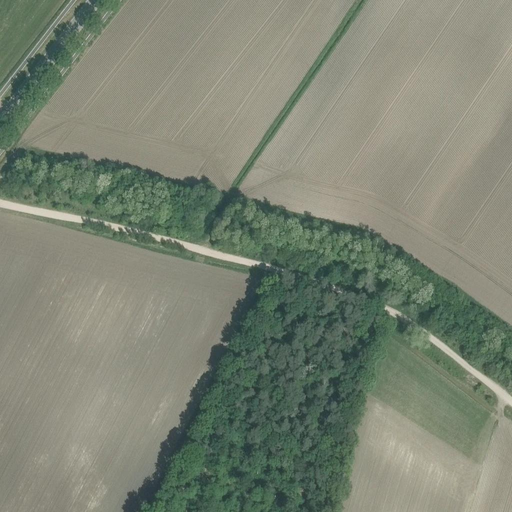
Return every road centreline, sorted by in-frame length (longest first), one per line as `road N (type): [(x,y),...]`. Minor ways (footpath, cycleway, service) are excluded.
road 1 (track): [(511,402),(396,314),(345,288),(0,202)]
road 2 (tertiary): [(0,123),(95,0)]
